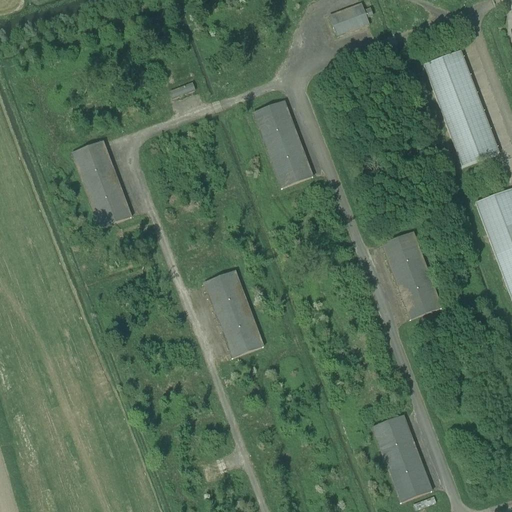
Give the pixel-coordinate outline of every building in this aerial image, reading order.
[(361,7),(329,19),(333,29),(334,33),(337,39),(368,27),(366,20),(372,17),(370,13),(370,11),(363,14),(361,7)] [(498,156),(460,54),(423,67),(461,169),(498,156)] [(172,102),(195,93),(192,85),(169,94),(172,102)] [(284,104),(252,116),(281,191),(312,179),(284,104)] [(103,144),(71,156),(99,231),(131,219),(103,144)] [(511,192),(475,205),(476,209),(511,303),(511,192),(511,191),(511,192)] [(413,235),(381,247),(409,322),(441,310),(413,235)] [(235,274),(203,286),(231,361),(263,349),(235,274)] [(403,418),(371,430),(400,505),(431,493),(403,418)] [(413,506),(415,511),(436,504),(433,499),(413,506)]
